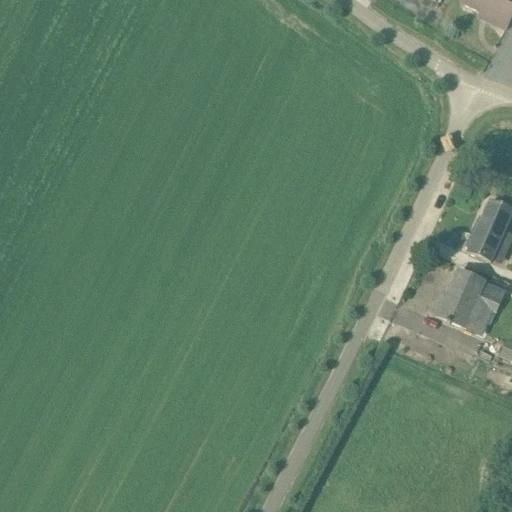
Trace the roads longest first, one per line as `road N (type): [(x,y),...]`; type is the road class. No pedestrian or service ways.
road 1 (unclassified): [(265,511),(310,436),(475,86)]
road 2 (unclassified): [(475,86),(342,0)]
